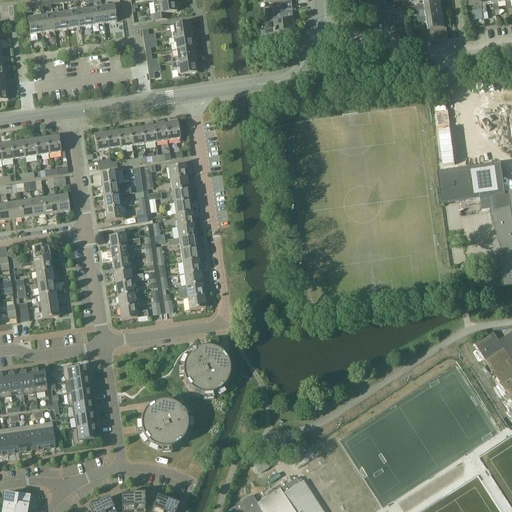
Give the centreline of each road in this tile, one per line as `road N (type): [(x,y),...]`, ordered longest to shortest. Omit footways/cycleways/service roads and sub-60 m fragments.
road 1 (residential): [(220,325),(192,94)]
road 2 (residential): [(192,94),(276,81),(304,60),(314,25)]
road 3 (residential): [(463,53),(435,56),(314,25)]
road 4 (residential): [(103,346),(120,466)]
